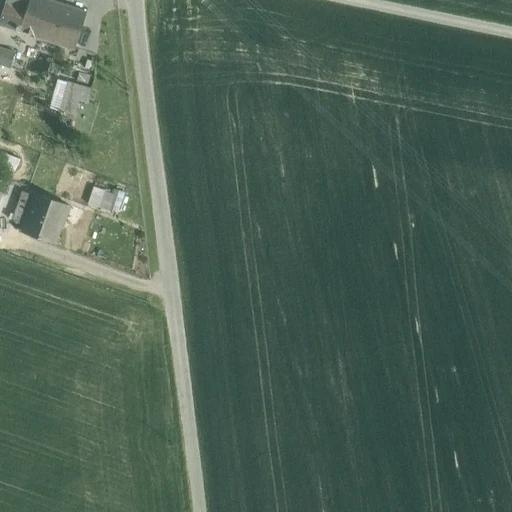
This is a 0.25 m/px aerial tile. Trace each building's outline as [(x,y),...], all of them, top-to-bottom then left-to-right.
[(86,12),(47,0),(28,0),(27,7),(6,0),(0,17),(0,24),(75,48),(86,12)] [(15,52),(0,47),(0,64),(10,68),(15,52)] [(90,88),(71,83),(68,97),(87,102),(90,88)] [(91,135),(97,104),(76,100),(70,131),(91,135)] [(117,196),(100,190),(95,206),(111,212),(117,196)] [(69,206),(34,193),(30,205),(17,209),(13,220),(23,223),(20,231),(54,243),(60,227),(61,227),(69,206)]
